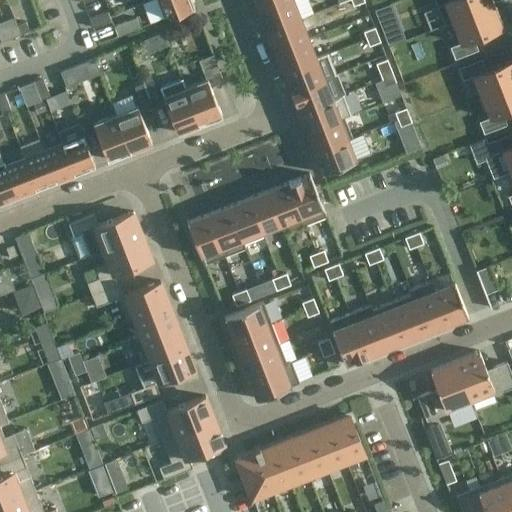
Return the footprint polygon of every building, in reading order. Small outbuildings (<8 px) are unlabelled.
[(194,6),(191,0),(158,0),(165,17),(194,6)] [(254,0),(259,11),(287,0),(254,0)] [(287,0),(259,11),(267,31),(301,18),(294,0),(287,0)] [(453,21),(494,5),(492,6),(489,0),(434,0),(444,25),(453,22),(453,21)] [(453,21),(453,22),(461,42),(449,47),(454,59),(478,50),(473,38),(500,28),(492,7),(495,6),(494,5),(453,21)] [(98,15),(102,24),(111,20),(107,11),(98,15)] [(93,27),(102,24),(98,15),(89,18),(93,27)] [(267,31),(275,51),(309,38),(301,18),(267,31)] [(26,22),(17,25),(20,34),(29,31),(26,22)] [(12,38),(20,34),(17,25),(8,29),(12,38)] [(363,31),(366,39),(377,35),(374,27),(363,31)] [(380,41),(377,35),(366,39),(369,46),(380,41)] [(282,72),(317,58),(309,38),(275,51),(282,72)] [(290,92),(325,78),(317,58),(282,72),(290,92)] [(482,96),(511,84),(511,59),(485,70),(481,58),(458,68),(462,80),(474,75),(482,96)] [(379,72),(382,79),(393,75),(390,67),(379,72)] [(219,71),(210,74),(213,84),(222,80),(219,71)] [(396,82),(393,75),(382,79),(384,86),(396,82)] [(37,90),(46,87),(43,78),(33,81),(37,90)] [(177,132),(199,124),(185,87),(186,87),(182,78),(159,87),(177,132)] [(298,112),(333,98),(325,78),(290,92),(298,112)] [(185,87),(199,124),(221,115),(207,79),(186,87),(185,87)] [(511,84),(482,96),(490,117),(479,122),(483,134),(507,125),(502,113),(511,109),(511,84)] [(37,90),(40,99),(50,96),(46,87),(37,90)] [(159,98),(158,95),(149,98),(152,107),(161,104),(159,98)] [(143,111),(152,107),(149,98),(139,102),(143,111)] [(298,112),(306,132),(340,118),(340,117),(333,98),(298,112)] [(8,102),(0,104),(0,109),(2,114),(11,111),(8,102)] [(152,142),(137,106),(115,115),(129,151),(152,142)] [(394,112),(397,119),(409,115),(406,108),(394,112)] [(107,159),(129,151),(115,115),(93,123),(107,159)] [(411,122),(409,115),(397,119),(400,126),(411,122)] [(340,118),(306,132),(314,152),(348,139),(349,140),(352,138),(344,116),(340,117),(340,118)] [(89,122),(79,125),(83,134),(92,131),(89,122)] [(511,170),(511,138),(510,133),(487,142),(491,154),(503,150),(511,170)] [(74,172),(94,165),(83,136),(63,144),(74,172)] [(356,160),(352,148),(349,140),(348,139),(314,152),(322,173),(356,160)] [(63,144),(43,151),(55,180),(74,172),(63,144)] [(55,180),(43,151),(24,159),(35,188),(55,180)] [(16,195),(35,188),(24,159),(6,166),(5,166),(16,195)] [(0,201),(16,195),(5,166),(6,166),(4,161),(0,162),(0,201)] [(309,173),(288,181),(305,224),(326,216),(309,173)] [(284,232),(305,224),(288,181),(268,189),(283,228),(284,232)] [(283,228),(268,189),(248,197),(263,236),(283,228)] [(244,243),(263,236),(248,197),(228,205),(243,244),(244,243)] [(224,256),(246,248),(244,243),(243,244),(228,205),(208,213),(224,256)] [(99,251),(142,235),(133,211),(97,225),(93,214),(68,224),(73,236),(81,232),(85,242),(94,239),(99,251)] [(203,264),(224,256),(208,213),(186,221),(203,264)] [(419,232),(412,235),(416,246),(423,244),(419,232)] [(112,273),(151,258),(142,235),(99,251),(104,264),(95,268),(99,278),(87,282),(91,294),(116,285),(112,273)] [(409,249),(416,246),(412,235),(404,238),(409,249)] [(378,248),(371,250),(376,262),(383,259),(378,248)] [(323,250),(316,253),(320,264),(328,261),(323,250)] [(369,265),(376,262),(371,250),(364,253),(369,265)] [(313,267),(320,264),(316,253),(309,255),(313,267)] [(338,263),(331,266),(336,278),(343,275),(338,263)] [(476,270),(485,294),(498,289),(489,265),(476,270)] [(328,280),(336,278),(331,266),(324,269),(328,280)] [(286,273),(279,276),(283,288),(290,285),(286,273)] [(271,279),(276,290),(283,288),(279,276),(271,279)] [(133,317),(169,303),(160,281),(121,296),(116,285),(91,294),(96,306),(118,298),(127,320),(134,317),(133,317)] [(431,281),(409,290),(411,294),(426,332),(447,325),(433,289),(434,289),(431,281)] [(468,316),(454,281),(434,289),(433,289),(447,325),(468,316)] [(238,292),(243,303),(250,301),(246,289),(238,292)] [(231,294),(236,306),(243,303),(238,292),(231,294)] [(391,302),(406,340),(426,332),(411,294),(391,302)] [(301,302),(304,309),(315,305),(313,298),(301,302)] [(224,317),(232,337),(271,322),(263,302),(224,317)] [(373,313),(386,348),(406,340),(391,302),(370,310),(372,313),(373,313)] [(142,338),(177,324),(169,303),(133,317),(134,317),(142,338)] [(318,312),(315,305),(304,309),(307,317),(318,312)] [(328,321),(345,364),(366,356),(352,321),(353,321),(350,313),(328,321)] [(352,321),(366,356),(386,348),(373,313),(372,313),(353,321),(352,321)] [(232,337),(240,358),(278,343),(271,322),(232,337)] [(185,345),(177,324),(142,338),(150,359),(185,345)] [(317,343),(320,350),(331,345),(328,338),(317,343)] [(240,358),(248,378),(286,363),(286,362),(278,343),(240,358)] [(155,383),(194,367),(185,345),(150,359),(135,365),(143,387),(130,392),(134,404),(159,394),(155,383)] [(334,353),(331,345),(320,350),(323,357),(334,353)] [(479,351),(454,360),(471,403),(511,387),(511,375),(507,362),(493,367),(494,369),(487,372),(479,351)] [(71,366),(82,361),(79,352),(67,356),(71,366)] [(299,382),(291,360),(286,362),(286,363),(248,378),(256,399),(299,382)] [(430,391),(417,397),(426,421),(471,403),(454,360),(430,370),(438,391),(431,393),(430,391)] [(71,366),(75,375),(86,371),(82,361),(71,366)] [(214,419),(205,396),(166,411),(162,400),(161,400),(136,409),(136,410),(141,422),(153,417),(162,439),(214,419)] [(0,424),(8,421),(0,400),(0,424)] [(364,452),(349,414),(330,422),(345,460),(364,452)] [(184,458),(223,443),(214,419),(162,439),(171,462),(159,467),(164,479),(188,469),(184,458)] [(345,460),(330,422),(312,429),(327,467),(345,460)] [(0,463),(21,455),(13,433),(4,437),(0,426),(0,463)] [(327,467),(312,429),(293,436),(308,474),(327,467)] [(308,474),(293,436),(275,443),(290,481),(308,474)] [(272,489),(290,481),(275,443),(261,449),(260,448),(259,444),(253,446),(255,449),(255,451),(257,450),(272,489)] [(252,496),(272,489),(257,450),(255,451),(237,458),(252,496)] [(0,476),(0,503),(35,490),(21,455),(0,463),(0,473),(1,476),(0,476)] [(511,473),(500,478),(511,507),(511,473)] [(511,511),(511,507),(500,478),(455,495),(462,511),(478,511),(484,509),(485,511),(511,511)] [(56,511),(55,508),(45,511),(43,511),(35,490),(0,503),(0,511),(56,511)] [(383,499),(373,503),(376,511),(383,511),(387,511),(383,499)]
